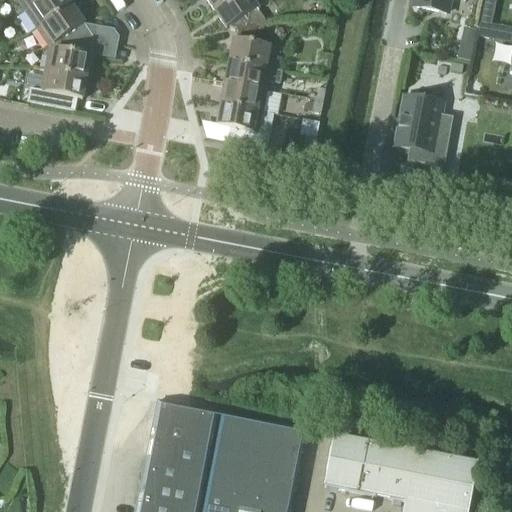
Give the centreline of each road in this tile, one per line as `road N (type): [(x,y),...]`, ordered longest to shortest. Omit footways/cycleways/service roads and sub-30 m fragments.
road 1 (tertiary): [(511,300),(133,226)]
road 2 (unclassified): [(78,511),(133,226)]
road 3 (residential): [(141,0),(160,39),(162,67),(133,226)]
road 4 (tertiary): [(133,226),(0,201)]
